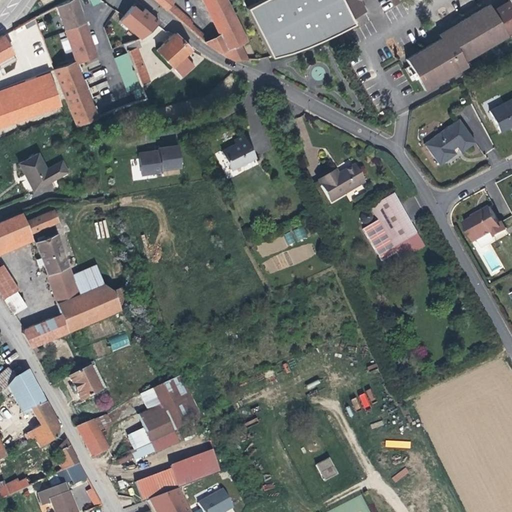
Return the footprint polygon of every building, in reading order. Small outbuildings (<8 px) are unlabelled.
[(68,0),(55,6),(77,62),(96,55),(92,44),(87,31),(83,19),(81,14),(77,3),(82,1),(84,0),(107,0),(109,2),(112,0),(68,0)] [(154,0),(202,40),(205,37),(190,24),(192,22),(170,3),(172,1),(171,0),(154,0)] [(220,35),(205,43),(207,44),(230,58),(247,58),(240,43),(246,40),(225,0),(202,0),(218,33),(220,35)] [(264,0),(255,5),(280,53),(292,50),(329,35),(363,21),(357,10),(370,5),(367,0),(264,0)] [(82,1),(77,3),(81,14),(87,12),(82,1)] [(504,34),(511,29),(511,8),(508,1),(491,11),(487,5),(456,25),(459,30),(441,42),(408,64),(425,92),(466,65),(463,61),(504,34)] [(140,38),(158,22),(148,14),(143,10),(140,12),(133,6),(121,20),(140,38)] [(33,17),(14,28),(21,41),(39,32),(33,17)] [(441,42),(459,30),(456,25),(438,37),(441,42)] [(181,41),(175,33),(173,35),(156,50),(172,67),(190,50),(181,41)] [(203,41),(205,43),(220,35),(218,33),(203,41)] [(2,35),(0,36),(0,59),(11,53),(2,35)] [(138,40),(125,45),(127,51),(128,52),(136,49),(141,47),(138,40)] [(247,58),(255,57),(246,40),(240,43),(247,58)] [(136,49),(128,52),(135,69),(141,85),(149,81),(136,49)] [(0,68),(15,59),(11,53),(0,59),(0,68)] [(72,112),(78,126),(98,118),(95,111),(86,91),(79,73),(74,62),(65,65),(54,70),(69,106),(72,112)] [(0,90),(0,126),(60,105),(48,73),(0,90)] [(511,98),(488,110),(499,131),(511,123),(511,98)] [(460,152),(474,142),(457,118),(424,143),(439,165),(455,153),(452,149),(456,146),(460,152)] [(243,136),(233,141),(234,145),(221,152),(231,172),(255,161),(249,149),(243,136)] [(160,147),(157,148),(157,152),(149,153),(148,151),(137,153),(140,175),(161,172),(160,170),(179,166),(176,145),(160,147)] [(22,160),(18,163),(23,173),(25,172),(29,179),(34,189),(66,171),(61,160),(45,168),(37,153),(22,160)] [(333,172),(317,181),(329,202),(362,183),(352,166),(342,171),(335,175),(333,172)] [(396,254),(400,261),(422,249),(403,217),(391,196),(369,209),(376,221),(396,254)] [(22,221),(51,210),(48,204),(20,215),(22,221)] [(500,223),(490,206),(485,209),(481,211),(482,212),(473,216),(464,222),(475,241),(493,231),(495,235),(507,229),(502,221),(500,223)] [(19,214),(0,221),(0,243),(27,233),(56,222),(51,210),(22,221),(20,215),(19,214)] [(94,222),(98,239),(109,236),(105,220),(94,222)] [(396,254),(376,221),(362,229),(381,262),(396,254)] [(302,226),(284,236),(289,246),(307,235),(302,226)] [(0,252),(30,241),(27,233),(0,243),(0,252)] [(21,331),(29,346),(68,331),(67,330),(119,309),(112,290),(102,284),(77,295),(69,275),(54,234),(43,238),(42,236),(36,239),(37,240),(34,242),(40,259),(61,312),(22,328),(21,331)] [(258,244),(259,253),(285,251),(284,236),(266,238),(266,244),(258,244)] [(312,245),(294,247),(296,260),(313,258),(312,245)] [(0,264),(0,293),(3,299),(15,291),(17,289),(1,264),(0,264)] [(69,275),(77,295),(102,284),(94,265),(69,275)] [(123,285),(112,290),(119,309),(131,305),(123,285)] [(15,291),(3,299),(13,314),(25,305),(15,291)] [(126,333),(108,340),(112,351),(130,344),(126,333)] [(90,362),(86,363),(100,390),(103,388),(90,362)] [(86,363),(66,370),(69,376),(68,377),(72,385),(75,391),(78,396),(80,400),(100,390),(86,363)] [(0,375),(0,392),(7,387),(16,379),(8,369),(0,375)] [(33,418),(49,411),(27,371),(26,370),(16,379),(7,387),(10,393),(21,412),(22,412),(29,409),(30,412),(33,418)] [(172,431),(200,417),(181,376),(139,395),(147,411),(136,417),(142,429),(127,436),(133,449),(138,447),(171,432),(172,431)] [(7,387),(0,392),(0,401),(0,402),(10,393),(7,387)] [(359,395),(364,408),(369,406),(365,393),(359,395)] [(49,411),(33,418),(37,425),(53,419),(49,411)] [(106,414),(91,421),(97,431),(111,425),(106,414)] [(57,438),(58,428),(56,424),(53,419),(37,425),(30,429),(32,431),(24,436),(27,441),(34,439),(39,447),(57,438)] [(91,420),(75,427),(91,457),(107,449),(103,442),(97,431),(91,421),(91,420)] [(138,447),(133,449),(130,451),(134,460),(175,441),(171,432),(138,447)] [(46,463),(52,476),(78,464),(65,440),(55,450),(59,457),(56,458),(46,463)] [(0,499),(6,497),(33,484),(47,478),(34,450),(15,458),(25,480),(17,484),(15,481),(4,486),(2,481),(0,482),(0,499)] [(134,483),(141,502),(150,498),(157,496),(177,488),(219,472),(211,451),(169,466),(170,469),(134,483)] [(326,459),(314,465),(322,481),(335,475),(326,459)] [(52,476),(48,477),(52,485),(71,476),(76,485),(86,479),(78,464),(52,476)] [(396,482),(409,473),(406,468),(392,477),(396,482)] [(53,511),(75,511),(73,506),(70,497),(73,496),(71,491),(66,493),(63,485),(39,495),(44,507),(50,504),(53,511)] [(150,498),(157,511),(189,511),(177,488),(150,498)] [(100,505),(92,489),(86,492),(94,508),(100,505)] [(222,490),(197,504),(201,511),(222,511),(232,507),(222,490)]
